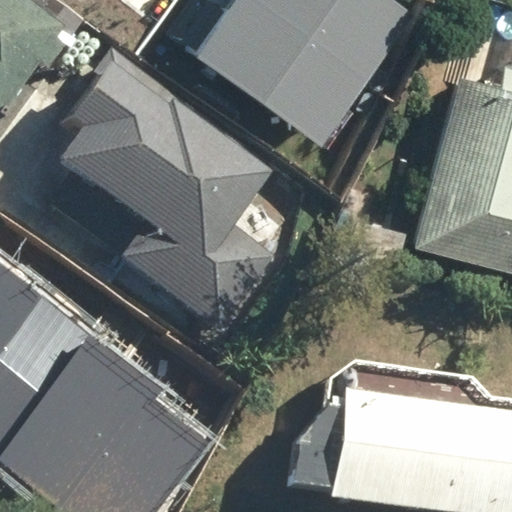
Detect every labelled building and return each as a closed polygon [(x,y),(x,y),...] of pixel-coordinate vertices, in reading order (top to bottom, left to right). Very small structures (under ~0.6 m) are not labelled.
[(37,0),(0,0),(0,114),(70,25),(37,0)] [(383,0),(211,0),(175,52),(303,142),(397,9),(383,0)] [(270,169),(113,48),(61,115),(83,132),(61,161),(141,223),(111,263),(206,336),(272,250),(232,219),(270,169)] [(511,48),(508,64),(487,59),(483,75),(447,66),(404,247),(511,272),(511,48)] [(511,511),(511,400),(491,399),(465,371),(346,362),(323,387),(321,416),(291,438),(288,484),(340,488),(339,504),(440,511),(439,511),(511,511)]
